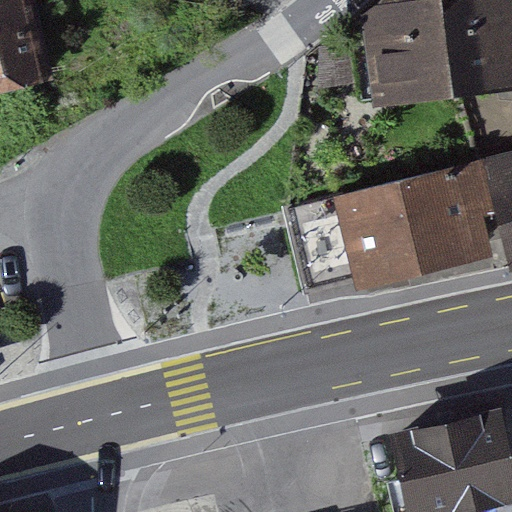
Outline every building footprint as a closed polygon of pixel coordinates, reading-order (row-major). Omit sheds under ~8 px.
[(0,0),(0,94),(54,82),(34,0),(0,0)] [(511,0),(498,0),(386,11),(394,102),(511,91),(511,0)] [(511,160),(487,166),(509,259),(511,271),(511,160)] [(487,166),(342,201),(365,294),(509,259),(487,166)] [(511,417),(397,442),(412,511),(498,511),(511,509),(511,417)]
